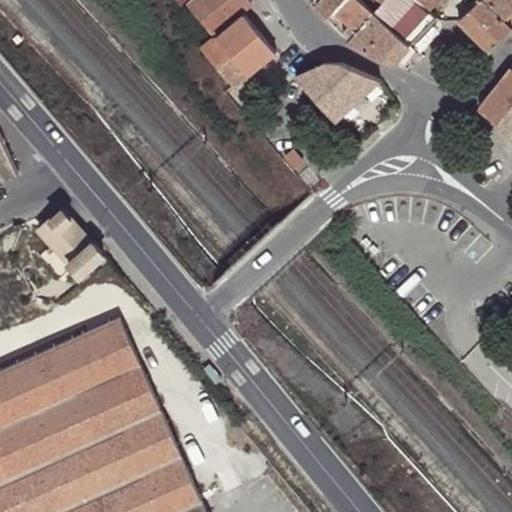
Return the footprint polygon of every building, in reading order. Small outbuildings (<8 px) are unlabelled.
[(193,0),(189,3),(215,35),(242,12),(250,2),(248,0),(193,0)] [(341,0),(311,0),(326,18),(341,0)] [(345,40),(346,41),(373,11),(360,0),(341,0),(326,18),(335,31),(345,40)] [(360,0),(373,11),(383,0),(360,0)] [(384,21),(402,0),(383,0),(373,11),(384,21)] [(402,0),(384,21),(410,44),(435,16),(430,11),(416,0),(402,0)] [(416,0),(430,11),(439,0),(416,0)] [(511,28),(511,24),(506,18),(505,17),(484,0),(478,0),(457,19),(490,50),(511,28)] [(511,0),(484,0),(505,17),(506,18),(511,10),(511,0)] [(393,63),(410,44),(384,21),(373,11),(346,41),(393,63)] [(242,12),(215,35),(202,47),(234,85),(274,50),(242,12)] [(334,120),(380,79),(345,59),(324,58),(294,75),(334,120)] [(480,106),(498,121),(511,103),(511,67),(480,106)] [(511,103),(498,121),(511,136),(511,103)] [(0,181),(38,165),(0,121),(0,181)] [(305,158),(294,146),(283,156),(294,168),(305,158)] [(38,232),(58,254),(85,233),(63,208),(38,232)] [(85,233),(58,254),(78,277),(104,255),(85,233)] [(0,511),(178,511),(201,502),(118,317),(0,369),(0,511)] [(206,511),(201,502),(178,511),(206,511)]
